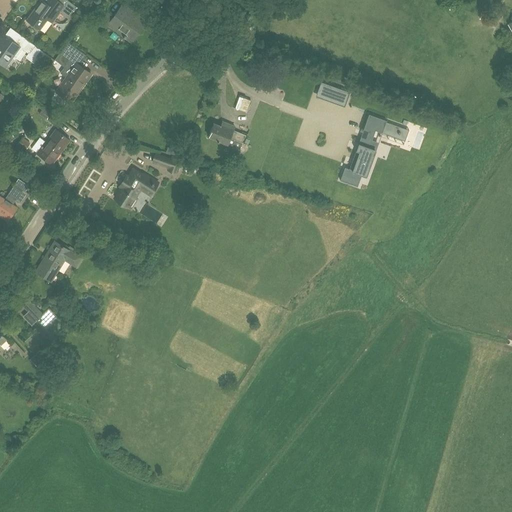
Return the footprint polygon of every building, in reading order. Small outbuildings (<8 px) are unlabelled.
[(42,0),(32,14),(27,20),(40,30),(48,19),(53,23),(61,12),(68,17),(77,6),(68,0),(48,0),(47,3),(42,0)] [(108,13),(100,24),(106,29),(109,25),(131,42),(146,21),(123,4),(114,17),(108,13)] [(86,15),(79,9),(76,13),(84,18),(86,15)] [(49,56),(37,47),(37,46),(19,34),(14,42),(4,35),(0,40),(0,62),(6,66),(12,57),(15,59),(22,48),(28,52),(25,57),(40,68),(49,56)] [(67,78),(57,92),(71,102),(77,94),(86,82),(92,74),(80,65),(75,61),(82,51),(68,41),(62,50),(61,51),(71,59),(65,67),(63,70),(61,73),(67,78)] [(321,81),(316,95),(331,101),(336,87),(321,81)] [(248,112),(252,100),(240,96),(236,108),(248,112)] [(53,113),(51,115),(50,114),(43,108),(39,114),(46,119),(48,120),(58,128),(63,120),(53,113)] [(345,167),(340,180),(357,187),(361,177),(366,179),(374,156),(368,154),(373,141),(372,140),(375,131),(397,138),(401,127),(386,122),(387,121),(369,114),(363,130),(369,133),(367,139),(362,137),(361,140),(360,139),(358,145),(359,145),(357,150),(356,149),(349,169),(345,167)] [(214,124),(208,136),(240,149),(243,142),(243,143),(244,143),(247,135),(233,130),(235,126),(222,121),(220,126),(214,124)] [(45,142),(60,153),(70,140),(56,130),(46,142),(45,142)] [(23,137),(19,142),(14,137),(10,131),(3,136),(8,142),(12,147),(17,144),(14,147),(21,153),(23,149),(25,150),(30,143),(23,137)] [(60,153),(45,142),(37,154),(51,165),(60,153)] [(156,155),(154,162),(169,168),(168,170),(178,173),(182,161),(172,158),(172,160),(156,155)] [(123,185),(115,198),(118,200),(117,201),(125,206),(126,205),(131,208),(137,198),(135,197),(140,189),(150,195),(158,183),(143,173),(142,175),(133,169),(128,177),(127,176),(121,184),(123,185)] [(15,184),(5,199),(0,195),(0,216),(8,222),(6,224),(18,208),(13,204),(16,200),(22,204),(29,194),(26,191),(29,186),(18,179),(15,184)] [(80,257),(70,251),(55,241),(36,272),(51,281),(65,259),(75,266),(80,257)] [(29,300),(23,307),(27,312),(36,321),(37,320),(44,328),(57,315),(49,308),(43,314),(32,302),(29,300)] [(34,332),(30,337),(25,341),(33,350),(43,341),(34,332)] [(37,353),(31,359),(38,366),(44,360),(37,353)]
